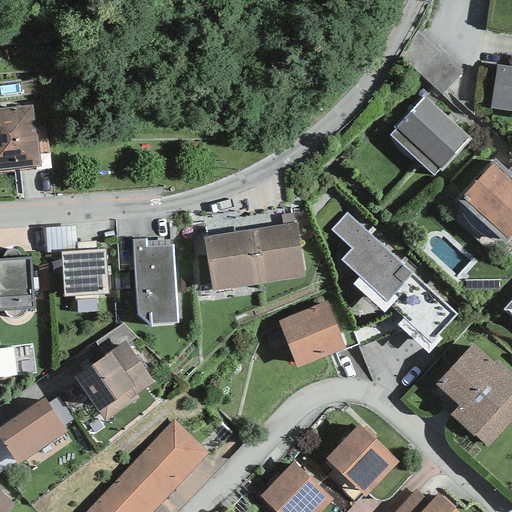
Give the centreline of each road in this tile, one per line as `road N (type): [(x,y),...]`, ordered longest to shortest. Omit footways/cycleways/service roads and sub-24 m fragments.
road 1 (residential): [(419,0),(393,58),(340,121),(283,163),(159,207),(0,219)]
road 2 (residential): [(194,511),(291,409),(336,388),(378,398),(505,511)]
